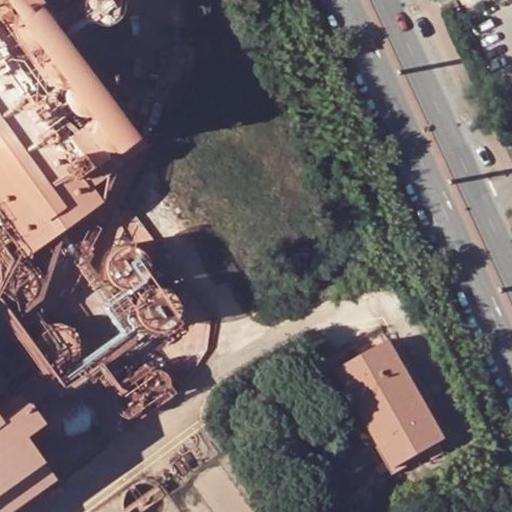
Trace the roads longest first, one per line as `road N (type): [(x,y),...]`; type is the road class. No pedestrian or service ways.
road 1 (secondary): [(351,0),(511,334)]
road 2 (secondary): [(511,245),(391,0)]
road 3 (unknown): [(250,511),(239,424),(243,389),(265,350)]
